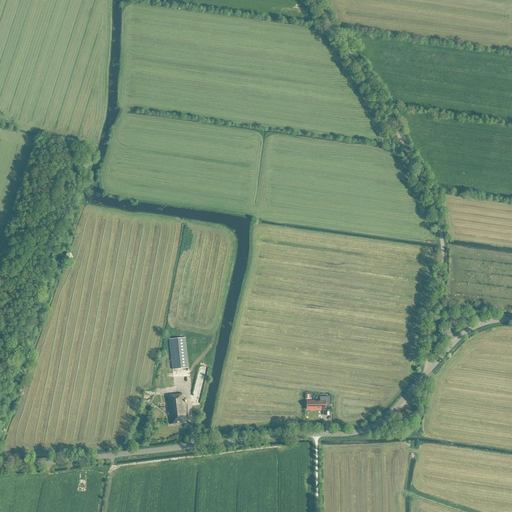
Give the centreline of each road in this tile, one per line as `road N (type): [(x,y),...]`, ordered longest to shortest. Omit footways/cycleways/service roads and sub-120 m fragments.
road 1 (tertiary): [(0,468),(365,431),(459,338),(511,319)]
road 2 (track): [(426,374),(442,262),(433,197),(315,0)]
